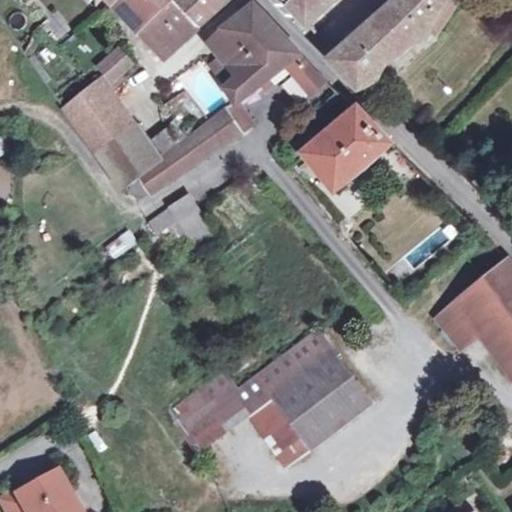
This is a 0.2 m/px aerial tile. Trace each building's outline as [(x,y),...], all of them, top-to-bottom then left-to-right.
[(160,0),(119,0),(114,5),(142,35),(168,8),(160,0)] [(176,0),(174,3),(198,28),(215,13),(202,0),(176,0)] [(202,0),(215,13),(228,0),(202,0)] [(290,0),(287,3),(307,24),(333,0),(290,0)] [(427,38),(430,32),(443,8),(449,0),(395,0),(335,54),(330,58),(349,78),(362,88),(369,85),(380,78),(386,66),(411,42),(427,38)] [(449,0),(443,8),(430,32),(438,38),(462,4),(457,0),(449,0)] [(168,8),(142,35),(154,48),(164,59),(198,28),(174,3),(168,8)] [(227,88),(236,100),(237,102),(284,67),(298,54),(254,8),(248,12),(228,27),(212,42),(210,44),(239,76),(227,88)] [(56,16),(40,28),(59,51),(75,38),(56,16)] [(94,68),(97,71),(109,84),(133,65),(118,48),(94,68)] [(298,54),(284,67),(311,98),(328,83),(298,54)] [(220,87),(232,77),(217,59),(205,69),(220,87)] [(93,153),(132,124),(100,80),(64,110),(93,153)] [(237,102),(236,100),(221,111),(240,136),(255,127),(237,102)] [(196,105),(147,145),(158,160),(208,121),(196,105)] [(306,154),(337,190),(391,144),(359,108),(306,154)] [(158,160),(139,174),(153,194),(240,136),(221,111),(208,121),(158,160)] [(109,174),(147,145),(132,124),(93,153),(109,174)] [(0,157),(9,153),(0,135),(0,157)] [(139,174),(158,160),(147,145),(109,174),(120,190),(125,186),(139,174)] [(172,207),(173,209),(152,223),(155,229),(160,234),(169,227),(174,233),(181,230),(192,246),(215,230),(191,193),(172,207)] [(112,260),(136,245),(128,231),(103,247),(112,260)] [(471,318),(511,284),(511,261),(510,259),(459,302),(471,318)] [(511,284),(471,318),(484,338),(511,375),(511,284)] [(484,338),(471,318),(459,302),(436,322),(461,356),(484,338)] [(272,396),(334,351),(318,330),(258,376),(272,396)] [(334,351),(272,396),(314,450),(374,404),(334,351)] [(314,450),(272,396),(247,415),(287,470),(314,450)] [(76,511),(58,478),(4,509),(5,511),(76,511)]
